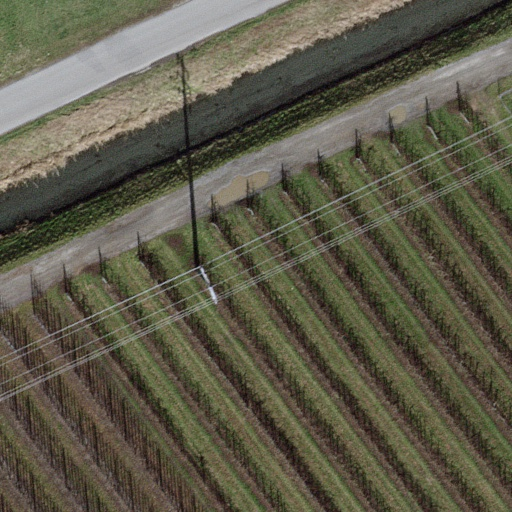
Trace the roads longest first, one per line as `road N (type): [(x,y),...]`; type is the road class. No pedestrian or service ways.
road 1 (track): [(511,63),(0,293)]
road 2 (track): [(251,0),(0,116)]
